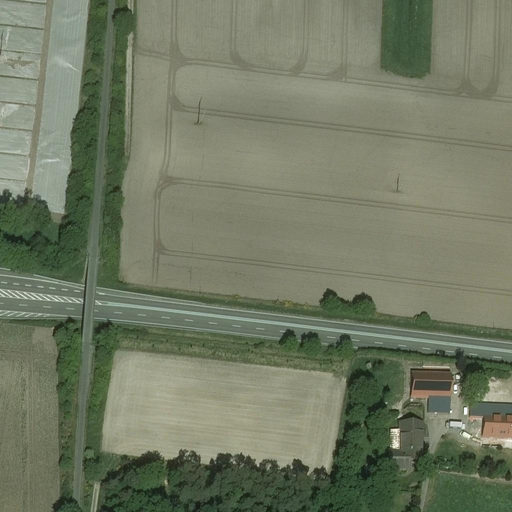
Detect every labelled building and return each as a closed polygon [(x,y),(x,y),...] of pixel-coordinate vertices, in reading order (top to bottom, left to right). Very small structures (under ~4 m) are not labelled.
[(411,375),(410,400),(428,400),(427,414),(448,414),(449,375),(411,375)] [(511,407),(470,406),(469,418),(483,419),(511,419),(511,407)] [(511,419),(483,419),(482,447),(511,448),(511,419)] [(422,425),(399,425),(399,432),(399,453),(399,462),(408,462),(420,462),(420,438),(422,438),(422,425)] [(390,453),(399,453),(399,432),(390,432),(390,453)] [(399,462),(399,453),(390,453),(388,453),(388,471),(407,471),(408,462),(399,462)]
